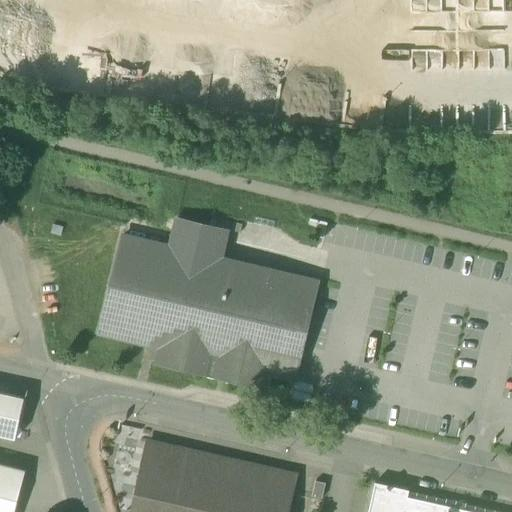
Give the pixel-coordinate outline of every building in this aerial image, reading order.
[(116,65),(115,96),(171,97),(172,66),(116,65)] [(268,374),(285,378),(300,311),(310,313),(317,283),(220,260),(226,232),(177,220),(171,248),(122,237),(100,334),(160,348),(156,364),(265,389),(268,374)] [(294,380),(310,313),(300,311),(285,378),(294,380)] [(0,436),(15,440),(24,399),(0,394),(0,436)] [(287,511),(295,477),(148,443),(131,511),(287,511)] [(4,467),(0,466),(0,511),(14,511),(25,473),(25,472),(4,467)] [(312,497),(322,499),(325,484),(315,482),(312,497)] [(469,511),(407,498),(409,493),(409,491),(375,483),(368,511),(469,511)] [(494,511),(409,493),(407,498),(469,511),(494,511)]
